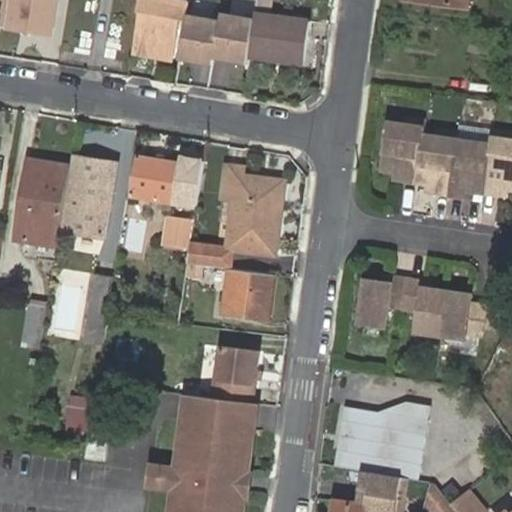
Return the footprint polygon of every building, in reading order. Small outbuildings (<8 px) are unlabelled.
[(3,0),(0,20),(0,26),(51,35),(56,0),(3,0)] [(140,0),(139,10),(141,10),(135,52),(173,60),(181,18),(186,19),(189,1),(181,0),(140,0)] [(196,4),(194,23),(223,27),(227,0),(192,0),(192,3),(196,4)] [(255,13),(256,0),(239,0),(229,86),(242,87),(251,20),(255,21),(255,13)] [(411,0),(411,1),(466,9),(467,0),(411,0)] [(314,20),(255,13),(255,21),(253,33),(250,58),(306,64),(314,20)] [(423,127),(423,120),(403,116),(402,124),(423,127)] [(422,135),(423,127),(402,124),(387,122),(381,172),(395,173),(402,174),(400,183),(414,185),(422,135)] [(455,140),(455,131),(436,129),(435,137),(455,140)] [(511,131),(491,129),(490,137),(511,140),(511,131)] [(477,134),(455,131),(455,140),(476,144),(477,134)] [(432,196),(447,198),(455,140),(435,137),(422,135),(414,185),(426,187),(432,188),(432,196)] [(511,189),(511,139),(511,140),(490,137),(488,145),(481,194),(497,196),(498,187),(509,189),(511,189)] [(472,193),(481,194),(488,145),(476,144),(455,140),(447,198),(463,201),(464,192),(472,193)] [(195,206),(204,157),(183,153),(182,158),(138,150),(130,195),(195,206)] [(116,163),(75,157),(63,229),(103,235),(116,163)] [(57,246),(69,167),(30,160),(17,238),(57,246)] [(223,198),(233,199),(238,200),(236,217),(231,216),(227,249),(275,254),(280,217),(272,216),(276,181),(242,176),(244,168),(227,166),(223,198)] [(284,181),(276,181),(272,216),(280,217),(284,181)] [(509,197),(509,189),(498,187),(497,196),(509,197)] [(472,202),(472,193),(464,192),(463,201),(472,202)] [(267,319),(273,274),(228,268),(223,313),(267,319)] [(102,343),(113,275),(95,272),(85,341),(102,343)] [(391,283),(392,275),(384,274),(383,282),(391,283)] [(390,306),(403,309),(408,277),(392,275),(391,283),(383,282),(367,279),(361,324),(387,327),(390,306)] [(408,277),(403,309),(419,311),(416,333),(439,335),(445,292),(432,290),(421,289),(422,279),(408,277)] [(433,281),(422,279),(421,289),(432,290),(433,281)] [(445,292),(439,335),(467,339),(467,333),(484,335),(488,306),(472,304),(473,295),(445,292)] [(42,340),(47,311),(31,308),(26,337),(42,340)] [(40,353),(42,340),(26,337),(23,350),(40,353)] [(220,346),(216,378),(253,384),(258,351),(220,346)] [(252,430),(256,403),(185,392),(181,421),(252,430)] [(67,394),(65,428),(86,429),(88,395),(67,394)] [(429,423),(432,408),(408,403),(385,412),(385,415),(429,423)] [(385,415),(346,407),(335,467),(368,473),(410,480),(419,482),(429,423),(385,415)] [(107,414),(92,412),(87,442),(86,454),(102,457),(107,414)] [(173,489),(169,511),(241,511),(244,494),(227,492),(229,475),(246,477),(252,430),(181,421),(175,468),(152,465),(150,486),(173,489)] [(403,511),(410,480),(368,473),(362,506),(337,502),(335,511),(403,511)] [(244,494),(246,477),(229,475),(227,492),(244,494)] [(449,505),(432,484),(424,511),(452,511),(454,511),(449,505)] [(482,511),(467,492),(449,505),(454,511),(482,511)]
